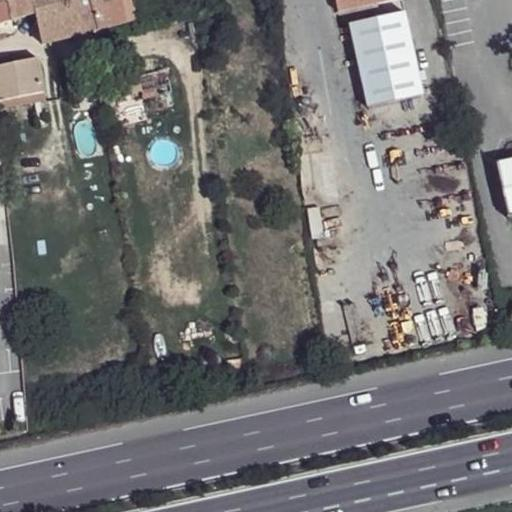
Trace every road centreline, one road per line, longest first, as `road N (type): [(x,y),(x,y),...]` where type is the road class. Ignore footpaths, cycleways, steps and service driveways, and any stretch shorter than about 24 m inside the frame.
road 1 (motorway): [(511,388),(0,499)]
road 2 (motorway): [(248,511),(511,454)]
